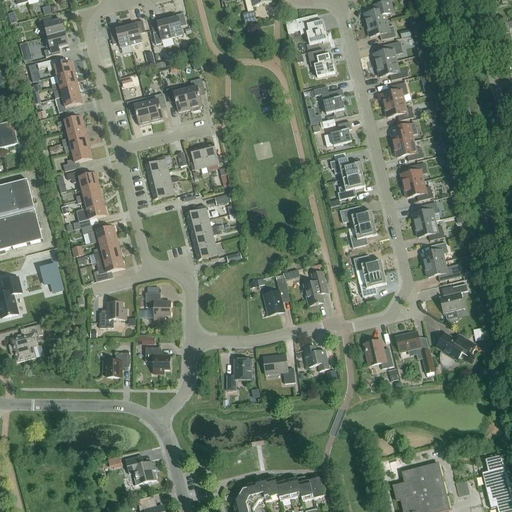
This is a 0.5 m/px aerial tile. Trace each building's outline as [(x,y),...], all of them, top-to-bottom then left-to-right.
[(256,22),(253,8),(270,4),(269,0),(244,0),(248,13),(242,15),(244,25),(256,22)] [(385,16),(390,15),(394,14),(391,2),(373,7),(374,13),(364,15),(367,27),(387,22),(385,16)] [(167,21),(172,39),(183,36),(181,28),(186,26),(184,14),(178,16),(178,18),(167,21)] [(317,16),(305,19),(285,24),(288,34),(300,32),(300,35),(306,34),(309,46),(322,43),(323,44),(329,42),(328,38),(327,38),(323,22),(319,23),(317,16)] [(48,38),(65,34),(61,21),(52,23),(51,17),(39,20),(40,27),(45,26),(48,38)] [(162,43),(162,42),(172,39),(167,21),(157,24),(156,21),(150,23),(156,46),(161,45),(162,43)] [(126,28),(131,46),(142,44),(139,35),(145,34),(142,22),(136,23),(137,26),(126,28)] [(388,28),(387,22),(367,27),(370,39),(380,36),(381,42),(396,38),(393,27),(388,28)] [(120,49),(131,46),(126,28),(116,31),(115,29),(109,30),(113,46),(119,44),(120,49)] [(68,46),(65,34),(48,38),(51,50),(44,52),(46,59),(60,55),(59,49),(68,46)] [(29,43),(22,45),(26,61),(33,59),(29,43)] [(376,67),(396,62),(395,56),(403,54),(400,43),(383,47),(384,53),(374,55),(376,67)] [(331,55),(325,56),(323,51),(307,54),(310,67),(314,66),(317,79),(335,74),(331,55)] [(145,55),(148,67),(155,65),(152,53),(145,55)] [(47,69),(48,72),(55,71),(57,77),(75,73),(72,62),(54,67),(53,61),(37,65),(39,71),(47,69)] [(398,68),(396,62),(376,67),(379,79),(390,76),(391,82),(408,78),(405,67),(398,68)] [(77,83),(75,73),(57,77),(59,84),(52,86),(53,90),(77,83)] [(422,77),(427,95),(433,93),(427,75),(422,77)] [(133,87),(132,80),(122,83),(123,89),(133,87)] [(190,111),(192,110),(192,112),(194,113),(200,111),(201,110),(200,108),(202,108),(199,95),(205,93),(201,80),(190,82),(192,89),(185,91),(190,111)] [(77,83),(53,90),(49,91),(50,94),(54,93),(55,100),(62,98),(80,94),(77,83)] [(384,107),(404,103),(402,97),(408,95),(405,84),(390,87),(392,93),(381,96),(384,107)] [(178,114),(190,111),(185,91),(178,93),(177,88),(166,91),(169,103),(175,101),(178,114)] [(341,99),(344,98),(342,91),(329,94),(327,88),(313,91),(315,97),(321,96),(326,115),(344,110),(341,99)] [(62,98),(62,99),(55,101),(59,115),(66,113),(65,109),(83,105),(80,94),(62,98)] [(163,95),(145,99),(151,124),(163,121),(160,108),(166,107),(163,95)] [(139,127),(151,124),(145,99),(127,104),(130,116),(136,114),(139,127)] [(406,110),(404,103),(384,107),(387,119),(397,117),(399,122),(413,119),(411,108),(406,110)] [(67,133),(85,128),(82,118),(64,122),(57,124),(58,128),(65,126),(67,133)] [(0,149),(18,145),(12,122),(0,125),(0,149)] [(349,131),(351,131),(350,123),(338,126),(339,133),(331,135),(333,147),(352,143),(349,131)] [(394,148),(414,143),(412,137),(417,135),(415,124),(400,128),(401,133),(391,136),(394,148)] [(63,145),(87,139),(85,128),(67,133),(69,140),(62,141),(63,145)] [(90,149),(87,139),(63,145),(64,149),(70,147),(72,154),(90,149)] [(415,150),(414,143),(394,148),(397,159),(407,157),(408,163),(423,159),(421,149),(415,150)] [(202,148),(207,168),(222,164),(220,156),(217,157),(214,145),(202,148)] [(192,172),(207,168),(202,148),(190,151),(193,163),(190,164),(192,172)] [(74,161),(67,162),(68,165),(63,167),(65,173),(78,170),(77,164),(93,160),(90,149),(72,154),(74,161)] [(180,168),(187,166),(183,154),(177,155),(180,168)] [(145,166),(148,178),(168,173),(164,158),(157,160),(157,163),(145,166)] [(347,159),(330,163),(332,171),(334,170),(335,175),(341,174),(342,181),(362,176),(359,164),(349,166),(347,159)] [(403,188),(423,183),(421,176),(427,175),(424,164),(410,168),(411,173),(401,176),(403,188)] [(68,182),(72,181),(73,185),(80,183),(81,189),(99,185),(96,174),(80,178),(79,173),(67,176),(68,182)] [(171,184),(171,185),(179,183),(178,178),(170,180),(168,173),(148,178),(151,189),(171,184)] [(362,176),(342,181),(344,187),(338,189),(339,194),(337,194),(339,201),(354,198),(353,191),(365,188),(362,176)] [(0,187),(0,255),(6,254),(5,251),(43,242),(27,180),(0,187)] [(425,189),(423,183),(403,188),(406,199),(417,197),(418,203),(433,199),(430,188),(425,189)] [(175,199),(171,185),(171,184),(151,189),(154,201),(166,198),(167,201),(175,199)] [(77,202),(102,195),(99,185),(81,189),(83,196),(76,198),(77,202)] [(196,200),(195,194),(183,197),(184,203),(196,200)] [(104,206),(102,195),(77,202),(78,205),(85,203),(87,210),(104,206)] [(230,203),(228,196),(215,199),(217,206),(230,203)] [(415,227),(435,222),(433,215),(438,214),(436,204),(421,207),(422,213),(412,215),(415,227)] [(87,210),(87,211),(76,213),(79,223),(73,224),(74,231),(82,229),(87,228),(86,222),(89,221),(107,217),(104,206),(87,210)] [(186,215),(189,226),(209,221),(205,207),(197,209),(198,212),(186,215)] [(352,222),(354,229),(374,224),(371,212),(358,215),(357,208),(340,212),(343,224),(352,222)] [(223,226),(218,227),(211,228),(209,221),(189,226),(192,238),(219,231),(224,230),(223,226)] [(436,229),(435,222),(415,227),(418,239),(428,237),(430,242),(444,239),(442,227),(436,229)] [(377,236),(374,224),(354,229),(356,236),(350,237),(353,250),(366,246),(364,239),(377,236)] [(95,226),(87,228),(82,229),(83,235),(88,234),(91,245),(99,243),(116,238),(114,227),(96,232),(95,226)] [(219,231),(192,238),(195,250),(215,245),(213,238),(220,235),(219,231)] [(95,255),(119,249),(116,238),(99,243),(101,249),(94,251),(95,255)] [(422,256),(425,267),(444,263),(443,256),(448,254),(445,244),(431,247),(432,253),(422,256)] [(215,245),(195,250),(198,262),(210,259),(211,262),(219,260),(215,245)] [(73,259),(84,257),(81,247),(71,250),(73,259)] [(95,255),(97,265),(122,259),(119,249),(95,255)] [(242,260),(240,254),(226,257),(228,264),(242,260)] [(366,257),(353,260),(356,273),(362,271),(364,278),(384,273),(381,261),(368,264),(366,257)] [(97,265),(99,272),(100,276),(96,277),(98,283),(110,280),(108,274),(125,270),(122,259),(97,265)] [(446,269),(444,263),(425,267),(427,279),(438,277),(439,283),(461,278),(458,266),(446,269)] [(40,269),(44,286),(50,284),(52,293),(62,290),(56,265),(40,269)] [(291,272),(284,274),(286,282),(293,280),(291,272)] [(321,297),(327,295),(322,273),(311,276),(313,284),(303,286),(309,308),(323,304),(321,297)] [(384,273),(364,278),(365,285),(359,286),(362,298),(376,295),(374,288),(386,285),(384,273)] [(13,296),(21,294),(17,279),(3,282),(6,294),(0,295),(0,313),(2,320),(18,316),(13,296)] [(263,280),(250,283),(251,289),(264,286),(263,280)] [(268,317),(284,313),(281,301),(289,299),(285,280),(276,282),(279,292),(263,296),(268,317)] [(460,294),(468,292),(466,285),(452,288),(454,295),(439,299),(443,315),(464,310),(460,294)] [(160,303),(160,295),(146,295),(146,309),(154,309),(154,322),(164,322),(164,318),(170,318),(171,303),(160,303)] [(122,311),(122,305),(107,305),(107,315),(100,315),(100,329),(114,330),(114,321),(126,321),(126,311),(122,311)] [(39,337),(42,336),(40,326),(20,331),(22,337),(10,340),(12,345),(8,346),(11,356),(14,356),(16,364),(36,359),(33,349),(39,347),(38,343),(40,342),(39,337)] [(399,354),(420,349),(417,333),(396,338),(399,354)] [(484,333),(474,335),(475,343),(485,341),(484,333)] [(437,349),(442,352),(440,355),(440,363),(441,365),(443,367),(445,368),(448,368),(451,367),(457,358),(458,359),(461,354),(469,359),(477,346),(463,338),(459,344),(445,335),(437,349)] [(382,370),(393,368),(389,352),(383,354),(380,342),(364,346),(369,367),(381,365),(382,370)] [(315,347),(304,350),(306,357),(305,359),(307,368),(309,369),(318,367),(319,373),(329,370),(325,352),(316,354),(315,347)] [(160,357),(160,349),(145,349),(145,363),(154,363),(153,376),(164,376),(164,372),(170,372),(170,357),(160,357)] [(425,375),(434,373),(429,351),(420,353),(425,375)] [(130,369),(130,354),(116,354),(116,363),(103,363),(103,373),(107,373),(107,379),(122,379),(122,369),(130,369)] [(285,385),(295,384),(294,370),(287,370),(286,357),(263,360),(265,376),(283,373),(285,385)] [(251,361),(243,361),(241,360),(238,360),(237,361),(234,361),(235,377),(227,377),(227,391),(236,391),(235,381),(251,381),(251,361)] [(396,370),(390,372),(393,382),(398,381),(396,370)] [(488,473),(482,474),(491,510),(497,509),(497,511),(511,511),(511,492),(503,456),(485,461),(488,473)] [(112,470),(124,467),(122,457),(109,459),(112,470)] [(136,487),(156,482),(152,462),(140,465),(138,458),(125,461),(129,476),(133,475),(136,487)] [(447,511),(449,511),(437,465),(402,474),(404,484),(393,487),(396,502),(400,501),(403,511),(447,511)] [(253,511),(259,502),(265,501),(265,504),(279,500),(280,503),(301,498),(302,503),(324,498),(319,479),(298,485),(297,479),(276,485),(275,479),(246,487),(247,488),(242,490),(234,503),(235,508),(234,508),(234,511),(253,511)] [(164,511),(163,507),(157,509),(154,497),(137,501),(140,511),(164,511)]
